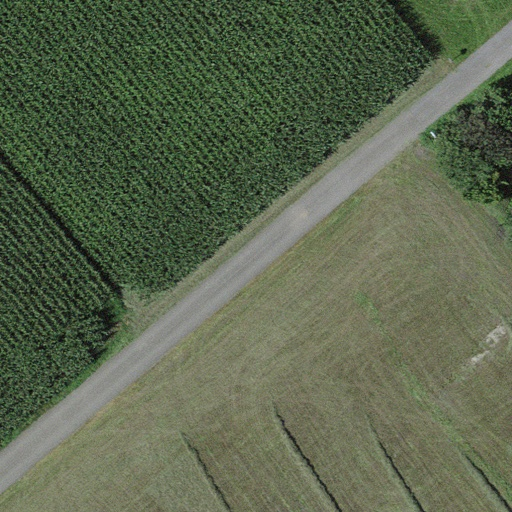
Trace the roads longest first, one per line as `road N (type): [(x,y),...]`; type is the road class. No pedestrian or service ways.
road 1 (track): [(416,119),(0,471)]
road 2 (residential): [(511,40),(416,119)]
